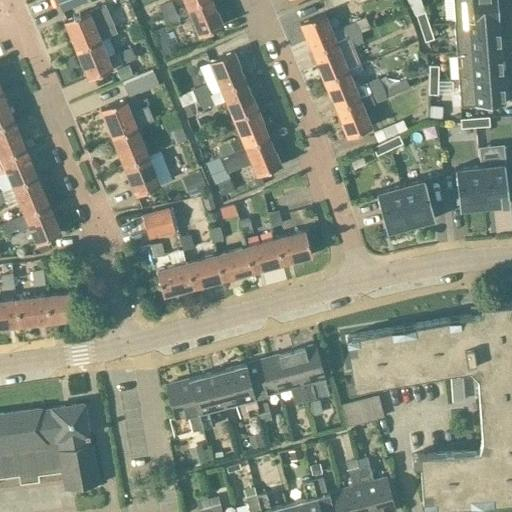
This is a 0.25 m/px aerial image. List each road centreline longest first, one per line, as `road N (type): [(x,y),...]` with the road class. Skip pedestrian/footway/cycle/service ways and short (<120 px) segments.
road 1 (residential): [(134,346),(9,6)]
road 2 (residential): [(358,286),(245,0)]
road 3 (residential): [(134,346),(358,286)]
road 4 (residential): [(162,511),(134,346)]
road 5 (residential): [(358,286),(511,261)]
road 6 (residential): [(0,365),(134,346)]
